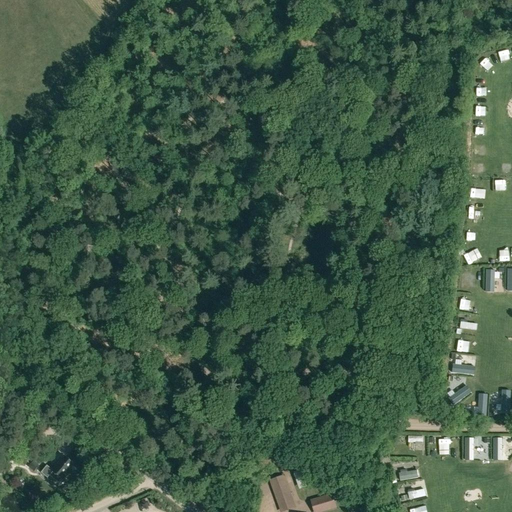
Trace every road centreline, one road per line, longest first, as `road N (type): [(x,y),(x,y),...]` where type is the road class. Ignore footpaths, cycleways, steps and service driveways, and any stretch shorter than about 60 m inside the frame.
road 1 (track): [(0,225),(149,0)]
road 2 (unclassified): [(152,478),(0,354)]
